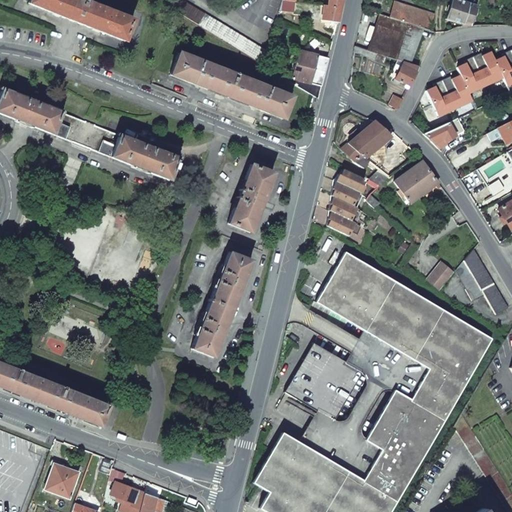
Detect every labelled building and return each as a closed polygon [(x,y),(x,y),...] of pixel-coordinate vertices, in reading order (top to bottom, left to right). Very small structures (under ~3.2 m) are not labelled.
[(84,1),(80,0),(29,0),(28,4),(76,22),(84,1)] [(266,52),(180,0),(173,12),(262,66),(266,52)] [(335,25),(341,0),(328,0),(327,6),(323,6),(320,24),(328,24),(335,25)] [(468,4),(454,0),(450,0),(445,20),(461,25),(460,27),(468,27),(474,11),(466,8),(468,4)] [(132,20),(84,1),(76,22),(124,41),(132,20)] [(294,10),(294,2),(282,1),(278,12),(293,14),(299,15),(300,12),(294,10)] [(433,15),(394,2),(390,19),(422,30),(428,31),(433,15)] [(390,19),(379,15),(374,33),(369,51),(376,54),(402,62),(408,64),(422,30),(390,19)] [(283,55),(286,48),(276,45),(274,52),(283,55)] [(369,51),(354,47),(354,51),(359,52),(374,60),(376,54),(369,51)] [(511,83),(511,56),(509,51),(501,54),(503,60),(500,61),(499,59),(497,60),(494,61),(502,78),(505,87),(511,83)] [(320,86),(327,59),(312,55),(297,52),(290,79),(320,86)] [(234,75),(178,53),(169,75),(226,97),(234,75)] [(480,54),(471,57),(484,86),(502,78),(494,61),(490,53),(485,55),(485,57),(482,59),(480,54)] [(455,68),(459,76),(467,93),(484,86),(471,57),(463,61),(465,66),(462,68),(461,66),(458,67),(455,68)] [(408,64),(402,62),(392,82),(397,85),(398,82),(408,87),(418,68),(408,64)] [(290,97),(234,75),(226,97),(281,119),(290,97)] [(449,77),(440,81),(454,109),(471,101),(467,93),(459,76),(457,77),(454,78),(455,80),(451,82),(449,77)] [(318,99),(320,86),(290,79),(289,82),(318,99)] [(431,105),(437,117),(454,109),(440,81),(432,84),(434,89),(432,90),(431,91),(430,89),(426,91),(425,93),(431,105)] [(60,113),(2,90),(0,94),(0,114),(168,181),(176,158),(60,113)] [(396,109),(401,101),(392,96),(387,106),(395,110),(396,109)] [(457,119),(422,134),(435,147),(437,149),(446,145),(445,142),(454,137),(460,134),(461,136),(465,134),(457,119)] [(511,140),(511,120),(496,129),(504,145),(511,140)] [(390,130),(374,122),(359,135),(340,150),(353,161),(360,155),(390,130)] [(347,132),(353,139),(359,135),(354,129),(352,127),(347,132)] [(368,162),(360,155),(353,161),(363,169),(368,162)] [(437,183),(421,161),(396,180),(393,182),(409,204),(424,193),(437,183)] [(272,173),(250,165),(227,224),(248,232),(272,173)] [(335,182),(358,193),(364,180),(343,170),(341,173),(340,176),(338,175),(335,182)] [(379,186),(387,177),(378,171),(368,181),(369,181),(379,186)] [(358,193),(335,182),(333,186),(331,190),(333,190),(330,196),(332,197),(352,207),(358,193)] [(378,204),(369,195),(365,201),(373,209),(378,204)] [(350,222),(356,209),(352,207),(332,197),(331,201),(329,205),(331,206),(328,212),(330,212),(350,222)] [(511,226),(511,200),(497,210),(509,229),(511,226)] [(348,237),(354,224),(350,222),(330,212),(329,216),(327,220),(329,221),(326,227),(348,237)] [(506,309),(472,250),(463,261),(483,295),(495,315),(506,309)] [(250,261),(228,253),(209,301),(190,349),(212,357),(231,309),(250,261)] [(393,391),(363,440),(379,450),(361,481),(296,443),(280,433),(251,483),(267,493),(258,509),(263,511),(388,511),(490,339),(344,253),(314,303),(362,331),(427,369),(409,400),(393,391)] [(483,295),(463,261),(454,271),(465,290),(464,290),(471,302),(483,295)] [(453,273),(440,263),(435,269),(448,279),(453,273)] [(426,281),(438,291),(448,279),(435,269),(426,281)] [(427,369),(362,331),(344,362),(362,372),(332,422),(315,412),(296,443),(361,481),(379,450),(363,440),(393,391),(409,400),(427,369)] [(312,343),(283,393),(315,412),(332,422),(362,372),(344,362),(312,343)] [(18,371),(0,364),(0,387),(9,391),(18,371)] [(63,389),(18,371),(9,391),(32,400),(54,409),(63,389)] [(108,406),(63,389),(54,409),(77,418),(99,427),(108,406)] [(511,511),(511,493),(461,414),(455,425),(453,428),(507,511),(511,511)] [(77,473),(53,464),(44,489),(68,498),(77,473)] [(121,472),(111,468),(109,475),(118,479),(121,472)] [(143,493),(113,483),(109,495),(119,499),(118,502),(136,509),(135,511),(137,511),(143,493)] [(166,502),(143,493),(137,511),(150,511),(151,509),(160,511),(162,511),(164,507),(166,502)]
